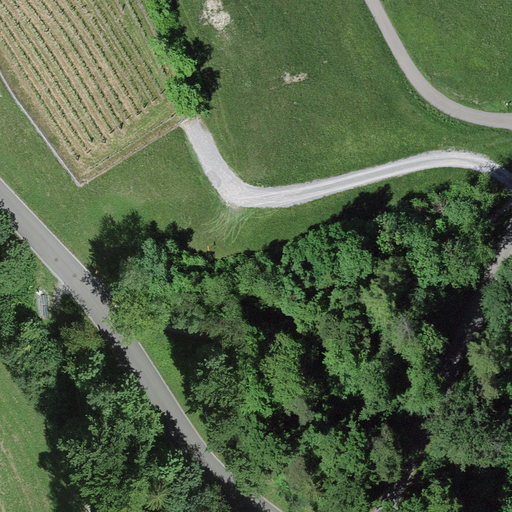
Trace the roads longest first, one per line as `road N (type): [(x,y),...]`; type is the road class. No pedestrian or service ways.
road 1 (track): [(98,304),(180,330),(254,333),(303,317),(511,202)]
road 2 (unclassified): [(258,511),(206,468),(98,304),(0,195)]
road 3 (track): [(511,181),(484,164),(433,159),(293,195),(244,194),(224,180),(188,120)]
road 4 (unclassified): [(387,511),(511,244)]
road 5 (track): [(511,120),(458,111),(430,94),(372,0)]
